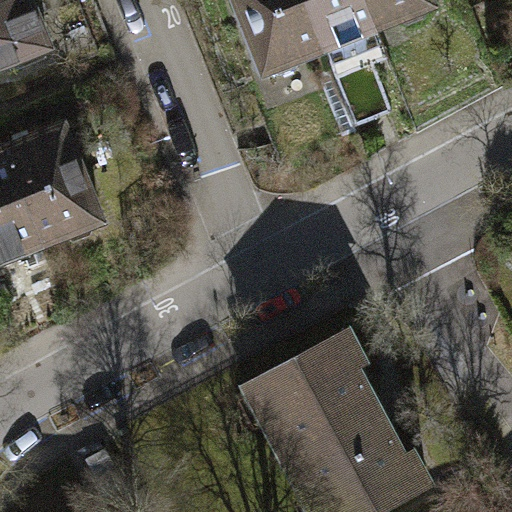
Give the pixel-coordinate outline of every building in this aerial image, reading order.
[(0,0),(0,65),(49,46),(30,0),(0,0)] [(237,0),(266,70),(269,69),(280,74),(297,67),(301,56),(325,47),(305,0),(237,0)] [(305,0),(325,47),(376,26),(365,0),(305,0)] [(365,0),(376,26),(396,19),(409,23),(425,17),(430,5),(433,3),(431,0),(365,0)] [(511,0),(477,0),(483,15),(511,14),(511,0)] [(42,242),(63,234),(75,240),(91,233),(97,220),(102,218),(64,125),(4,149),(42,242)] [(0,259),(42,242),(4,149),(0,150),(0,259)] [(364,361),(347,328),(247,381),(316,511),(372,511),(428,482),(411,450),(402,455),(355,366),(364,361)] [(70,511),(66,499),(28,511),(70,511)]
